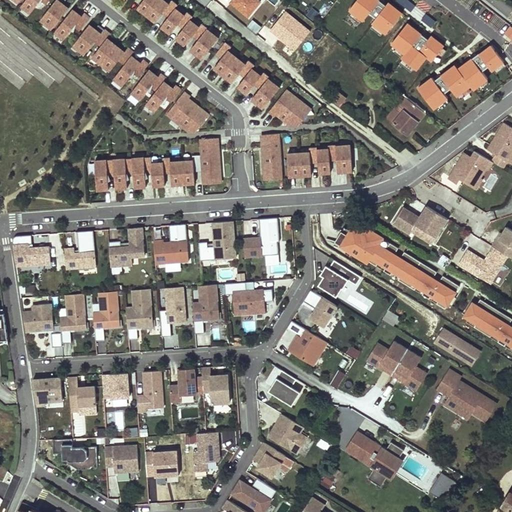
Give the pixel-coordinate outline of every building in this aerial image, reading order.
[(25,0),(22,5),(31,13),(38,4),(40,0),(41,0),(42,1),(46,4),(49,0),(25,0)] [(65,0),(56,0),(41,19),(53,29),(69,8),(63,3),(65,0)] [(143,0),(137,8),(146,15),(157,0),(143,0)] [(163,0),(157,0),(146,15),(155,22),(163,12),(169,16),(175,8),(178,5),(172,0),(171,0),(169,4),(163,0)] [(261,1),(259,0),(232,0),(231,2),(248,16),(261,1)] [(378,0),(355,0),(349,8),(351,10),(362,19),(363,19),(369,12),(376,17),(372,22),(373,23),(384,31),(386,33),(401,13),(388,2),(385,5),(378,0)] [(184,15),(175,8),(169,16),(161,26),(170,33),(178,24),(184,28),(190,20),(193,16),(187,12),(184,15)] [(82,16),(73,9),(55,32),(64,39),(71,30),(74,26),(76,27),(80,30),(90,18),(84,13),(82,16)] [(362,19),(351,10),(348,14),(359,22),(362,19)] [(199,27),(190,20),(184,28),(176,38),(185,45),(193,35),(198,40),(207,29),(208,28),(202,23),(199,27)] [(407,22),(391,42),(394,44),(404,52),(405,53),(400,59),(415,70),(426,57),(431,61),(432,59),(442,47),(443,45),(431,35),(427,39),(407,22)] [(384,31),(373,23),(370,26),(381,35),(384,31)] [(97,39),(105,29),(99,25),(95,29),(90,24),(75,43),(87,52),(97,39)] [(111,34),(105,29),(97,39),(103,44),(94,55),(103,62),(116,45),(107,38),(111,34)] [(198,40),(191,49),(202,59),(218,38),(207,29),(198,40)] [(214,68),(223,75),(237,57),(228,51),(232,46),(225,42),(216,53),(222,58),(214,68)] [(401,56),(404,52),(394,44),(391,48),(401,56)] [(503,61),(490,44),(458,68),(455,64),(434,80),(431,76),(417,86),(433,107),(436,105),(446,98),(447,97),(443,92),(450,87),(456,95),(457,94),(467,86),(470,84),(473,88),(476,86),(486,79),(487,78),(480,70),(487,65),(491,70),(492,69),(502,62),(503,61)] [(125,52),(116,45),(103,62),(112,69),(121,58),(126,62),(132,55),(134,53),(128,48),(125,52)] [(446,50),(442,47),(432,59),(436,62),(446,50)] [(141,62),(132,55),(126,62),(115,76),(125,83),(133,72),(139,77),(149,64),(143,60),(141,62)] [(237,57),(223,75),(232,82),(240,72),(245,77),(252,68),(255,65),(249,60),(245,64),(237,57)] [(505,66),(502,62),(492,69),(495,73),(505,66)] [(245,77),(238,87),(247,94),(255,84),(260,88),(268,78),(270,76),(264,72),(261,75),(252,68),(245,77)] [(158,76),(149,69),(133,90),(142,97),(153,84),(158,89),(164,81),(166,78),(161,73),(158,76)] [(280,87),(268,78),(260,88),(252,99),(264,108),(280,87)] [(489,83),(486,79),(476,86),(479,90),(489,83)] [(173,88),(164,81),(158,89),(148,102),(157,109),(166,98),(171,102),(181,90),(175,85),(173,88)] [(467,86),(457,94),(460,98),(470,90),(467,86)] [(276,115),(289,125),(300,124),(308,114),(300,108),(303,103),(286,90),(269,112),(275,116),(276,115)] [(332,101),(340,107),(347,98),(338,91),(332,101)] [(190,97),(184,92),(170,111),(183,121),(180,124),(190,132),(196,132),(209,115),(189,98),(190,97)] [(408,129),(411,131),(425,112),(404,95),(394,107),(401,113),(393,123),(405,132),(408,129)] [(449,102),(446,98),(436,105),(439,109),(449,102)] [(303,103),(300,108),(308,114),(312,109),(304,102),(303,103)] [(401,113),(394,107),(386,117),(393,123),(401,113)] [(183,121),(170,111),(167,114),(180,124),(183,121)] [(492,161),(493,161),(504,168),(511,154),(511,127),(504,122),(488,149),(496,154),(492,161)] [(280,133),(265,134),(266,142),(262,143),(264,175),(283,174),(280,133)] [(214,138),(199,139),(200,155),(202,170),(202,179),(221,178),(219,146),(215,146),(214,138)] [(336,145),(329,145),(329,149),(317,150),(318,162),(319,174),(331,173),(330,160),(337,160),(336,146),(336,145)] [(351,150),(351,145),(336,146),(337,160),(338,172),(353,171),(352,161),(351,150)] [(310,152),(299,153),(300,176),(312,175),(311,163),(318,162),(317,150),(317,147),(309,148),(310,152)] [(449,178),(457,182),(460,178),(477,188),(482,179),(480,178),(485,169),(489,169),(493,161),(492,161),(475,151),(472,157),(464,153),(449,178)] [(300,176),(299,153),(287,154),(289,177),(300,176)] [(193,160),(182,161),(184,184),(195,183),(194,170),(202,170),(200,155),(193,155),(193,160)] [(144,157),(132,158),(134,174),(135,187),(146,186),(146,179),(145,173),(147,173),(152,173),(152,163),(151,158),(151,157),(144,157)] [(163,162),(152,163),(152,173),(153,186),(165,185),(164,173),(171,172),(170,162),(170,157),(163,158),(163,162)] [(125,158),(114,159),(115,175),(116,189),(128,188),(127,180),(127,174),(128,174),(134,174),(132,158),(125,158)] [(114,159),(95,160),(96,172),(97,190),(109,189),(108,181),(108,176),(109,176),(115,175),(114,159)] [(182,161),(170,162),(171,172),(172,184),(184,184),(182,161)] [(480,178),(482,179),(489,169),(485,169),(480,178)] [(404,207),(394,223),(411,233),(416,225),(436,237),(448,218),(427,206),(425,209),(427,210),(424,215),(423,214),(420,218),(404,207)] [(260,238),(243,239),(244,257),(278,255),(278,242),(279,242),(278,218),(259,219),(260,238)] [(207,242),(199,242),(200,261),(236,258),(233,221),(212,222),(214,246),(208,246),(207,242)] [(339,244),(448,306),(456,290),(379,244),(383,238),(353,222),(339,244)] [(186,224),(169,225),(171,247),(164,247),(164,240),(154,241),(155,263),(189,261),(186,224)] [(132,265),(131,257),(144,256),(142,227),(129,228),(130,246),(121,247),(120,241),(109,242),(111,266),(132,265)] [(493,246),(494,247),(508,255),(511,257),(511,229),(507,227),(503,233),(499,240),(497,239),(493,246)] [(73,248),(65,249),(66,268),(96,266),(94,230),(78,232),(79,253),(74,253),(73,248)] [(50,262),(49,246),(29,248),(28,244),(32,244),(31,235),(17,236),(15,236),(14,237),(13,238),(12,240),(12,242),(16,266),(31,265),(31,264),(50,262)] [(485,261),(468,250),(459,263),(491,283),(508,255),(494,247),(485,261)] [(348,280),(356,285),(361,277),(334,260),(330,267),(324,277),(318,285),(337,297),(348,280)] [(326,265),(320,275),(324,277),(330,267),(326,265)] [(273,300),(272,288),(246,290),(246,282),(225,283),(225,294),(233,294),(234,314),(265,312),(264,301),(273,300)] [(20,293),(35,293),(35,284),(20,284),(20,293)] [(216,284),(199,285),(200,302),(193,303),(195,333),(204,333),(203,319),(219,318),(216,284)] [(183,286),(166,288),(167,310),(160,310),(162,336),(171,335),(170,322),(186,321),(183,286)] [(150,289),(132,290),(134,307),(126,308),(129,339),(138,339),(137,327),(153,326),(150,289)] [(316,309),(310,318),(324,327),(337,306),(311,290),(304,301),(316,309)] [(116,291),(99,292),(101,312),(93,313),(95,341),(105,340),(104,327),(119,325),(116,291)] [(83,293),(66,295),(68,317),(60,317),(61,333),(62,343),(71,343),(70,329),(86,328),(83,293)] [(511,327),(470,301),(460,319),(511,348),(511,327)] [(53,329),(51,303),(32,305),(33,311),(28,311),(23,312),(26,332),(29,331),(53,329)] [(398,317),(388,311),(382,319),(393,326),(398,317)] [(292,320),(287,329),(297,335),(302,327),(292,320)] [(294,341),(288,350),(313,366),(327,342),(302,327),(297,335),(301,338),(298,343),(294,341)] [(443,328),(434,342),(472,366),(481,351),(443,328)] [(61,333),(51,333),(52,347),(62,346),(62,343),(61,333)] [(408,350),(394,341),(388,350),(377,343),(366,361),(378,368),(379,365),(384,368),(383,370),(391,375),(408,350)] [(346,353),(355,359),(361,351),(351,344),(346,353)] [(421,358),(408,350),(391,375),(399,380),(400,379),(405,382),(404,383),(404,384),(416,392),(427,374),(416,367),(421,358)] [(275,366),(265,382),(272,386),(282,370),(275,366)] [(210,367),(202,368),(203,392),(211,392),(212,404),(230,402),(228,374),(211,376),(210,367)] [(194,368),(179,369),(180,385),(170,386),(171,401),(182,401),(181,395),(196,394),(194,368)] [(330,384),(338,388),(346,372),(338,369),(330,384)] [(461,377),(449,369),(441,381),(453,389),(448,397),(443,404),(455,412),(458,407),(471,415),(472,413),(486,422),(497,404),(459,380),(461,377)] [(269,391),(292,405),(297,397),(289,392),(292,387),(297,379),(282,370),(272,386),(269,391)] [(161,371),(143,372),(145,395),(137,396),(138,412),(146,411),(146,409),(163,408),(161,371)] [(129,397),(127,373),(102,375),(104,399),(129,397)] [(63,401),(61,378),(33,380),(36,406),(45,405),(45,402),(63,401)] [(96,407),(95,389),(78,390),(77,379),(69,380),(71,413),(80,412),(79,409),(96,407)] [(436,389),(448,397),(453,389),(441,381),(436,389)] [(292,387),(289,392),(297,397),(301,392),(292,387)] [(468,420),(471,415),(458,407),(455,412),(468,420)] [(124,411),(116,410),(115,428),(123,428),(124,411)] [(281,413),(268,435),(292,449),(296,443),(300,446),(306,436),(299,432),(302,425),(281,413)] [(218,432),(198,433),(199,452),(193,453),(195,472),(208,471),(207,462),(217,462),(216,450),(219,450),(218,432)] [(357,433),(347,449),(363,460),(362,462),(371,467),(372,465),(375,467),(373,469),(367,478),(371,481),(376,485),(377,484),(381,487),(388,475),(384,472),(394,457),(398,459),(404,450),(391,442),(386,448),(385,451),(382,449),(384,447),(374,441),(373,443),(357,433)] [(187,442),(197,442),(198,434),(187,434),(187,442)] [(97,446),(73,447),(72,438),(53,439),(53,453),(63,452),(63,459),(68,459),(70,461),(85,461),(92,467),(98,466),(97,446)] [(253,460),(260,464),(257,468),(272,477),(285,456),(264,443),(253,460)] [(296,443),(292,449),(297,452),(300,446),(296,443)] [(139,471),(137,445),(105,447),(106,466),(116,466),(116,472),(139,471)] [(179,475),(177,451),(145,453),(147,476),(155,475),(155,476),(179,475)] [(388,475),(391,477),(402,461),(398,459),(394,457),(384,472),(388,475)] [(68,459),(63,459),(78,469),(90,469),(92,467),(85,461),(70,461),(68,459)] [(331,465),(321,483),(329,488),(339,470),(331,465)] [(429,492),(443,501),(456,482),(447,476),(443,482),(438,479),(429,492)] [(257,478),(253,485),(260,490),(258,492),(240,480),(232,494),(261,511),(262,511),(277,490),(257,478)] [(511,511),(511,492),(503,505),(507,507),(503,511),(511,511)] [(325,505),(312,497),(301,511),(320,511),(321,511),(325,505)] [(247,511),(228,500),(223,508),(227,511),(228,511),(247,511)]
